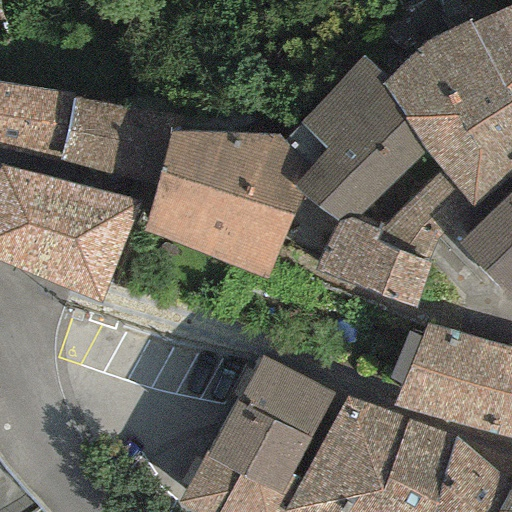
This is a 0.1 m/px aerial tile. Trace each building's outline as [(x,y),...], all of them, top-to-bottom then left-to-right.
[(511,5),(470,23),(511,93),(511,5)] [(385,78),(378,85),(426,152),(437,171),(469,207),(511,167),(511,93),(470,23),(468,19),(416,48),(385,78)] [(283,140),(290,149),(278,175),(300,191),(298,196),(335,224),(337,226),(345,218),(357,219),(426,152),(378,85),(385,78),(362,57),(300,123),(283,140)] [(61,157),(71,97),(0,81),(0,146),(61,160),(61,157)] [(178,117),(71,97),(61,157),(61,160),(156,186),(171,133),(178,117)] [(156,186),(142,231),(265,279),(298,196),(300,191),(278,175),(290,149),(283,140),(278,134),(171,133),(156,186)] [(140,202),(1,167),(0,169),(0,261),(89,300),(100,305),(140,202)] [(415,309),(428,263),(425,262),(438,233),(469,207),(437,171),(379,230),(357,219),(345,218),(337,226),(335,224),(312,271),(415,309)] [(511,191),(457,244),(509,301),(511,298),(511,191)] [(511,348),(425,324),(391,407),(511,440),(511,348)] [(332,394),(260,356),(174,503),(191,511),(281,511),(346,398),(332,394)] [(453,437),(346,398),(281,511),(485,511),(499,475),(453,437)] [(511,511),(511,486),(509,488),(496,511),(511,511)]
